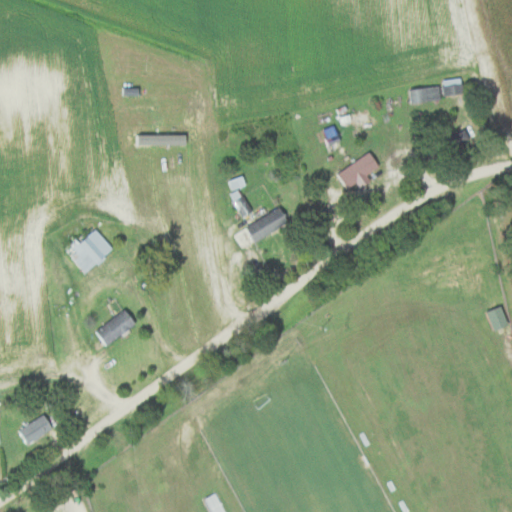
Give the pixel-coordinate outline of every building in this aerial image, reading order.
[(412,88),(413,102),(443,99),(442,85),(412,88)] [(382,166),(373,151),(339,172),(348,188),(360,182),(363,187),(374,180),(370,174),(382,166)] [(249,224),(257,240),(292,222),(284,206),(249,224)] [(82,242),(79,238),(67,247),(88,272),(116,249),(99,228),(82,242)] [(511,324),(511,323),(504,305),(490,311),(498,330),(511,324)] [(110,345),(139,322),(127,307),(99,330),(110,345)] [(31,442),(56,427),(47,412),(22,427),(31,442)] [(214,511),(206,497),(218,489),(230,511),(214,511)]
